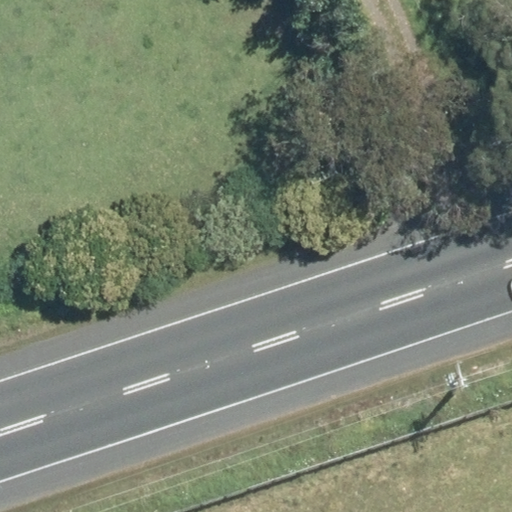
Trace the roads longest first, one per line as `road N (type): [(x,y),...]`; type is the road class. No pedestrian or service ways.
road 1 (secondary): [(511,272),(0,443)]
road 2 (track): [(348,0),(493,279)]
